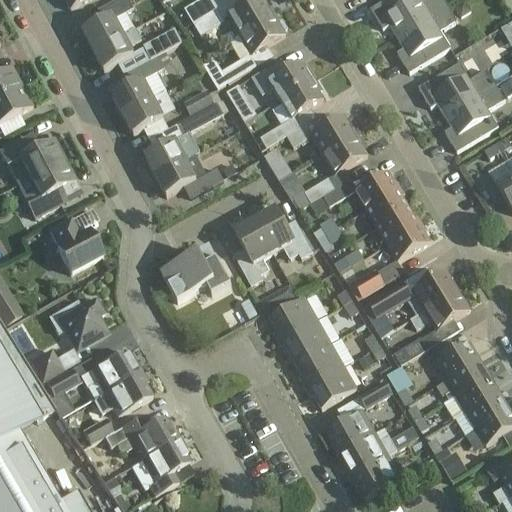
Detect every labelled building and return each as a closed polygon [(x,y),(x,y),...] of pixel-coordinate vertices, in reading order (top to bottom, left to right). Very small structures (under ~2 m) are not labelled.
[(95,0),(63,0),(70,13),(95,0)] [(82,34),(93,55),(123,39),(114,22),(133,12),(127,0),(120,0),(94,14),(100,25),(82,34)] [(193,28),(217,13),(209,0),(203,0),(184,12),(193,28)] [(260,0),(228,19),(240,40),(274,20),(262,0),(260,0)] [(390,29),(397,41),(448,10),(442,0),(428,0),(422,4),(419,0),(391,0),(371,12),(383,33),(390,29)] [(397,56),(409,77),(450,52),(441,35),(457,25),(448,10),(397,41),(404,52),(397,56)] [(217,13),(193,28),(201,39),(224,25),(217,13)] [(274,20),(240,40),(230,46),(240,64),(243,62),(267,49),(285,38),(285,37),(287,32),(282,24),(277,24),(274,20)] [(511,46),(511,25),(503,31),(511,46)] [(123,39),(93,55),(104,75),(134,59),(129,50),(141,44),(134,33),(123,39)] [(143,50),(150,64),(158,59),(182,47),(175,33),(143,50)] [(164,72),(158,59),(150,64),(139,69),(139,70),(146,82),(164,72)] [(250,74),(243,62),(240,64),(220,76),(216,69),(211,68),(202,73),(216,95),(250,74)] [(301,65),(287,73),(281,63),(251,81),(262,99),(274,92),(281,104),(317,82),(309,69),(304,71),(301,65)] [(437,108),(445,120),(496,89),(486,73),(470,83),(460,67),(418,91),(431,112),(437,108)] [(0,102),(22,90),(11,70),(0,76),(0,102)] [(129,89),(112,98),(122,118),(153,102),(143,83),(142,82),(129,89)] [(319,96),(324,93),(317,82),(281,104),(291,122),(261,141),(267,152),(287,140),(317,122),(311,112),(324,104),(319,96)] [(445,135),(457,156),(498,131),(488,114),(505,104),(496,89),(445,120),(451,131),(445,135)] [(22,90),(0,102),(0,128),(33,111),(22,90)] [(207,93),(183,106),(189,119),(214,105),(207,93)] [(153,102),(122,118),(133,139),(163,123),(153,102)] [(224,118),(218,107),(177,129),(183,140),(191,136),(224,118)] [(310,141),(322,160),(356,140),(344,120),(326,131),(319,120),(317,122),(287,140),(293,151),(310,141)] [(7,170),(17,189),(64,164),(53,143),(39,151),(32,136),(0,152),(0,159),(6,170),(7,170)] [(293,201),(300,213),(311,207),(323,200),(351,183),(346,172),(368,159),(356,140),(322,160),(333,179),(305,196),(304,194),(293,201)] [(511,177),(511,159),(507,163),(502,155),(510,150),(506,141),(494,148),(499,157),(500,156),(505,164),(504,165),(511,177)] [(201,156),(196,146),(181,154),(175,144),(145,160),(155,180),(186,164),(201,156)] [(499,157),(494,148),(484,154),(489,163),(499,157)] [(279,183),(293,176),(279,150),(265,158),(279,183)] [(26,209),(34,224),(68,206),(61,192),(75,184),(64,164),(17,189),(28,208),(26,209)] [(186,164),(155,180),(166,200),(197,184),(186,164)] [(207,192),(222,183),(217,174),(202,182),(207,192)] [(355,196),(365,214),(398,194),(387,176),(357,194),(351,183),(323,200),(329,210),(355,196)] [(511,179),(496,189),(511,215),(511,179)] [(398,194),(365,214),(376,231),(409,212),(398,194)] [(409,212),(376,231),(387,249),(419,229),(409,212)] [(299,258),(301,263),(313,256),(296,225),(285,230),(275,213),(255,224),(273,258),(284,252),(290,263),(299,258)] [(313,236),(317,243),(337,231),(332,221),(319,228),(321,231),(313,236)] [(56,251),(70,278),(103,261),(88,234),(79,239),(71,223),(49,235),(57,251),(56,251)] [(233,258),(251,290),(263,284),(260,279),(269,275),(263,264),(273,258),(255,224),(234,236),(244,252),(233,258)] [(419,229),(387,249),(397,267),(430,247),(419,229)] [(317,243),(325,256),(334,251),(331,247),(343,240),(337,231),(317,243)] [(340,277),(364,262),(358,253),(334,268),(340,277)] [(161,276),(177,306),(207,290),(211,298),(231,288),(216,262),(205,268),(198,255),(161,276)] [(364,262),(340,277),(346,286),(370,272),(364,262)] [(362,303),(385,290),(376,274),(353,288),(362,303)] [(413,295),(425,314),(458,294),(447,275),(413,295)] [(0,323),(5,332),(25,319),(0,278),(0,323)] [(385,319),(413,302),(404,286),(362,312),(377,336),(380,341),(394,333),(385,319)] [(337,299),(344,310),(352,305),(345,294),(337,299)] [(425,314),(410,323),(416,333),(431,324),(437,334),(454,324),(470,314),(458,294),(425,314)] [(63,335),(75,354),(98,340),(102,331),(97,322),(105,318),(95,302),(81,310),(78,304),(48,321),(57,338),(63,335)] [(269,322),(283,345),(317,326),(303,303),(269,322)] [(359,316),(352,305),(344,310),(351,321),(359,316)] [(5,332),(0,323),(0,511),(80,511),(70,495),(58,502),(20,436),(55,415),(5,332)] [(283,345),(296,368),(330,348),(317,326),(283,345)] [(428,354),(439,347),(432,336),(422,342),(421,342),(403,353),(394,358),(401,369),(401,370),(402,370),(422,357),(423,358),(429,354),(428,354)] [(364,344),(371,354),(379,349),(373,338),(364,344)] [(435,367),(446,383),(447,385),(480,365),(469,346),(435,367)] [(296,368),(309,390),(343,370),(330,348),(296,368)] [(386,360),(379,349),(371,354),(378,365),(386,360)] [(29,367),(42,388),(63,376),(51,354),(29,367)] [(97,386),(104,398),(139,378),(126,355),(91,375),(80,381),(86,392),(97,386)] [(457,402),(490,382),(480,365),(447,385),(453,396),(446,400),(449,406),(457,402)] [(386,378),(405,410),(413,404),(406,392),(412,388),(402,370),(401,370),(401,369),(386,378)] [(309,390),(322,413),(356,394),(343,370),(309,390)] [(72,374),(46,388),(53,401),(79,387),(72,374)] [(112,412),(118,421),(152,401),(139,378),(104,398),(93,405),(101,419),(112,412)] [(490,382),(457,402),(466,418),(500,398),(490,382)] [(391,397),(385,386),(360,401),(366,412),(391,397)] [(500,398),(466,418),(476,434),(510,414),(500,398)] [(415,427),(423,421),(415,409),(407,414),(415,427)] [(326,434),(340,457),(374,437),(361,414),(326,434)] [(511,417),(510,414),(476,434),(486,450),(511,434),(511,417)] [(134,451),(142,464),(178,444),(164,421),(147,431),(141,421),(113,437),(105,441),(111,452),(117,449),(122,458),(134,451)] [(423,421),(415,427),(421,437),(429,431),(423,421)] [(82,436),(90,450),(105,441),(113,437),(104,423),(82,436)] [(411,447),(419,442),(413,431),(404,436),(411,447)] [(397,454),(390,440),(379,446),(374,437),(340,457),(352,480),(387,460),(397,454)] [(434,459),(443,454),(436,442),(427,447),(434,459)] [(149,490),(155,501),(179,487),(173,477),(191,467),(184,454),(178,444),(142,464),(155,487),(149,490)] [(443,454),(434,459),(441,469),(450,464),(443,454)] [(387,460),(352,480),(366,503),(400,483),(387,460)] [(499,508),(511,500),(511,499),(511,461),(511,460),(487,475),(493,487),(501,483),(505,490),(493,497),(499,508)] [(419,472),(425,483),(438,475),(432,464),(419,472)] [(114,502),(119,511),(132,511),(128,505),(125,507),(120,498),(118,490),(113,481),(102,487),(111,503),(114,502)]
